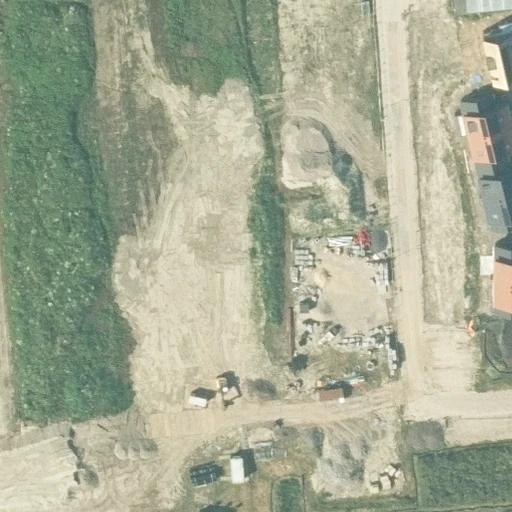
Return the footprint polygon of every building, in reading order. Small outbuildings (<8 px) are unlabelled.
[(501,30),(483,34),(493,75),(511,70),(511,17),(499,21),(501,30)] [(463,109),(454,112),(459,133),(468,131),(468,130),(510,120),(505,99),(494,102),(491,90),(461,98),(463,109)] [(511,127),(510,120),(468,130),(468,131),(473,151),(476,159),(506,152),(504,144),(511,141),(511,127)] [(507,156),(477,164),(479,172),(483,192),(484,193),(511,186),(511,164),(509,165),(507,156)] [(483,192),(479,193),(487,227),(511,220),(511,186),(484,193),(483,192)] [(511,241),(494,242),(494,274),(494,275),(511,275),(511,241)] [(494,274),(490,274),(490,309),(511,308),(511,275),(494,275),(494,274)]
